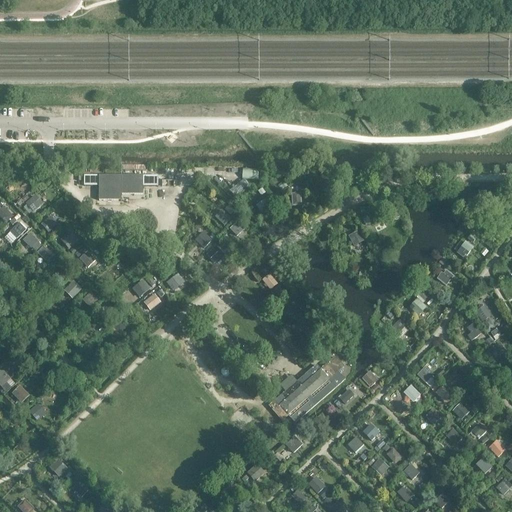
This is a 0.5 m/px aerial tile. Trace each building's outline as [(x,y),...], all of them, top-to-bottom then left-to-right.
[(143,195),(143,186),(158,186),(158,177),(84,176),(84,186),(99,186),(99,201),(121,201),(122,195),(143,195)] [(301,192),(291,192),(292,206),(302,205),(301,192)] [(26,204),(33,213),(43,205),(36,196),(26,204)] [(263,215),(274,207),(266,196),(255,204),(263,215)] [(366,225),(379,219),(373,206),(360,212),(366,225)] [(231,220),(221,211),(213,218),(223,228),(231,220)] [(59,226),(51,217),(42,226),(49,234),(59,226)] [(7,230),(17,239),(26,229),(16,220),(7,230)] [(225,238),(234,247),(244,237),(234,228),(225,238)] [(353,248),(365,242),(359,230),(346,236),(353,248)] [(194,241),(203,250),(212,241),(203,232),(194,241)] [(25,239),(35,250),(42,244),(32,233),(25,239)] [(61,241),(69,251),(78,243),(72,235),(67,240),(64,238),(61,241)] [(465,237),(455,247),(465,256),(475,246),(465,237)] [(34,255),(44,265),(54,255),(44,245),(34,255)] [(223,256),(215,248),(205,257),(214,265),(223,256)] [(96,261),(88,253),(80,261),(88,270),(96,261)] [(443,264),(434,274),(447,286),(456,276),(443,264)] [(268,291),(279,283),(271,272),(260,280),(268,291)] [(167,285),(174,293),(185,284),(179,275),(167,285)] [(63,290),(73,299),(83,289),(73,280),(63,290)] [(133,289),(140,299),(151,291),(144,281),(133,289)] [(162,290),(157,292),(162,303),(167,301),(162,290)] [(84,300),(90,306),(98,299),(92,293),(84,300)] [(161,304),(154,296),(144,304),(151,312),(161,304)] [(288,310),(297,303),(290,296),(282,303),(288,310)] [(417,297),(407,307),(417,317),(426,307),(417,297)] [(294,316),(303,309),(298,303),(289,311),(294,316)] [(92,315),(102,324),(112,314),(102,305),(92,315)] [(478,311),(484,321),(493,316),(487,305),(478,311)] [(467,348),(478,340),(470,329),(459,337),(467,348)] [(302,349),(313,341),(305,330),(294,338),(302,349)] [(486,353),(493,365),(504,357),(497,346),(486,353)] [(295,424),(345,380),(338,371),(343,367),(335,358),(321,370),(317,365),(270,407),(282,421),(289,416),(295,424)] [(416,374),(425,384),(435,375),(426,365),(416,374)] [(370,369),(361,379),(370,388),(380,379),(370,369)] [(0,372),(0,386),(3,390),(12,380),(2,370),(0,372)] [(23,403),(32,395),(22,385),(13,393),(23,403)] [(444,386),(436,393),(446,403),(454,396),(444,386)] [(403,395),(412,405),(421,396),(413,387),(403,395)] [(351,389),(341,399),(347,405),(357,394),(351,389)] [(27,414),(37,423),(47,413),(37,404),(27,414)] [(463,419),(470,412),(462,404),(455,411),(463,419)] [(4,406),(0,410),(0,412),(5,417),(10,411),(4,406)] [(421,416),(431,426),(441,417),(432,407),(421,416)] [(0,415),(0,432),(1,433),(11,423),(1,414),(0,415)] [(311,430),(321,440),(330,430),(321,420),(311,430)] [(471,430),(480,440),(490,431),(481,421),(471,430)] [(373,440),(381,431),(372,423),(364,432),(373,440)] [(447,436),(457,445),(464,438),(454,429),(447,436)] [(346,445),(355,455),(365,446),(356,436),(346,445)] [(289,457),(304,446),(297,437),(283,447),(289,457)] [(499,458),(507,450),(498,440),(490,448),(499,458)] [(385,455),(395,465),(405,456),(396,446),(385,455)] [(474,464),(483,475),(493,465),(484,455),(474,464)] [(511,456),(503,465),(511,475),(511,456)] [(383,476),(391,467),(381,458),(373,467),(383,476)] [(246,473),(256,482),(266,473),(256,463),(246,473)] [(413,480),(422,472),(413,463),(405,471),(413,480)] [(46,475),(56,485),(65,475),(55,465),(46,475)] [(319,494),(327,487),(318,477),(310,484),(319,494)] [(497,488),(505,495),(511,487),(511,484),(505,478),(497,488)] [(81,481),(74,488),(83,497),(90,490),(81,481)] [(394,493),(403,504),(414,494),(405,484),(394,493)] [(286,500),(296,510),(305,500),(296,491),(286,500)] [(433,501),(442,511),(452,502),(443,492),(433,501)] [(330,507),(335,511),(344,511),(350,507),(340,497),(330,507)] [(16,508),(20,511),(30,511),(35,507),(26,498),(16,508)]
